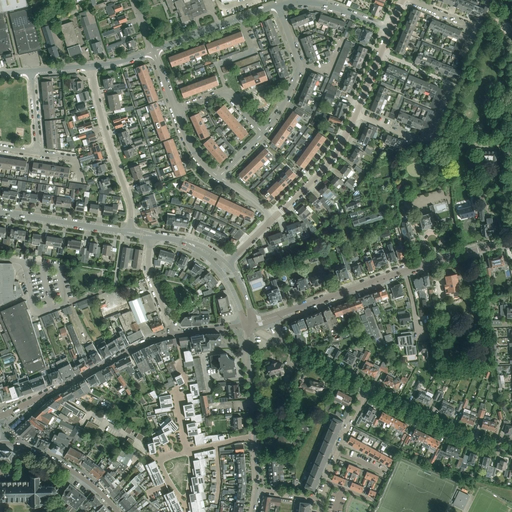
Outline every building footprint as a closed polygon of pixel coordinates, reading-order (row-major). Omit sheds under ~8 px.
[(0,0),(3,12),(28,7),(26,0),(0,0)] [(190,20),(194,19),(194,17),(208,12),(203,0),(166,0),(169,8),(174,6),(173,3),(175,2),(177,9),(179,9),(182,17),(180,17),(182,23),(190,20)] [(461,12),(465,0),(462,0),(463,0),(462,0),(460,0),(457,8),(460,9),(459,10),(460,11),(461,12)] [(471,1),(468,0),(465,0),(461,12),(462,12),(463,12),(463,10),(466,12),(471,1)] [(471,1),(466,12),(471,13),(476,2),(471,0),(471,1)] [(94,11),(106,7),(107,6),(105,2),(93,7),(94,11)] [(476,15),(479,7),(477,6),(478,3),(476,2),(471,13),(476,15)] [(115,13),(123,10),(121,4),(115,6),(114,4),(107,6),(106,7),(109,15),(115,13)] [(373,9),(371,13),(378,16),(380,12),(382,7),(375,4),(373,9)] [(47,15),(45,6),(33,9),(35,17),(47,15)] [(485,17),(488,7),(485,6),(484,9),(479,7),(476,15),(480,17),(481,18),(481,16),(485,17)] [(41,50),(35,26),(31,8),(10,14),(19,55),(41,50)] [(420,14),(421,12),(412,8),(412,9),(410,9),(410,10),(411,11),(411,12),(410,13),(419,17),(420,14)] [(94,38),(90,24),(86,11),(79,14),(87,40),(91,39),(92,44),(95,54),(102,51),(99,42),(95,43),(94,38)] [(313,21),(310,12),(307,13),(306,12),(305,11),(304,12),(308,22),(313,21)] [(0,55),(5,54),(7,61),(3,62),(4,63),(7,63),(7,62),(10,62),(13,62),(13,61),(17,60),(15,55),(13,55),(12,52),(9,40),(11,39),(10,34),(8,35),(7,31),(8,30),(7,24),(6,25),(4,19),(7,18),(7,17),(5,12),(0,13),(0,55)] [(308,22),(304,12),(303,12),(302,13),(303,15),(300,16),(303,24),(308,22)] [(323,25),(326,16),(323,15),(323,14),(316,12),(316,19),(319,20),(318,23),(323,25)] [(417,22),(419,17),(410,13),(408,18),(417,22)] [(122,26),(121,23),(127,21),(125,15),(118,18),(119,20),(114,22),(115,23),(110,24),(111,27),(113,26),(114,29),(120,27),(122,26)] [(299,26),(295,15),(293,16),(293,17),(293,18),(291,19),(290,19),(294,28),(299,26)] [(303,24),(300,16),(297,17),(297,15),(296,15),(295,15),(299,26),(303,24)] [(415,26),(417,22),(408,18),(406,23),(415,26)] [(434,29),(437,21),(432,19),(429,27),(434,29)] [(82,52),(72,21),(60,25),(70,56),(82,52)] [(438,31),(442,23),(437,21),(434,29),(433,32),(437,34),(438,31)] [(275,28),(273,23),(264,26),(266,31),(275,28)] [(443,33),(447,25),(442,23),(438,31),(443,33)] [(59,56),(49,26),(48,26),(47,24),(43,25),(44,27),(42,28),(49,48),(48,48),(50,54),(52,58),(59,56)] [(443,33),(442,36),(447,38),(448,35),(451,27),(447,25),(443,33)] [(131,33),(129,26),(121,29),(120,27),(114,29),(102,33),(104,38),(121,32),(123,36),(131,33)] [(411,36),(413,31),(404,27),(402,32),(411,36)] [(452,37),(456,29),(451,27),(448,35),(452,37)] [(370,37),(372,32),(364,29),(363,30),(357,28),(357,30),(356,29),(356,31),(367,35),(367,36),(370,37)] [(459,35),(460,32),(461,31),(456,29),(452,37),(457,39),(458,38),(459,35)] [(245,41),(241,31),(237,33),(237,31),(235,32),(239,43),(245,41)] [(356,32),(355,34),(358,35),(356,39),(368,43),(370,37),(367,36),(367,35),(356,31),(355,32),(356,32)] [(239,43),(235,32),(233,33),(233,34),(230,36),(233,45),(239,43)] [(409,40),(411,36),(402,32),(401,37),(409,40)] [(278,38),(276,33),(268,36),(270,41),(278,38)] [(233,45),(230,36),(226,37),(225,35),(223,36),(227,47),(233,45)] [(311,41),(314,40),(312,35),(300,39),(302,44),(311,41)] [(227,47),(223,36),(221,37),(222,39),(218,40),(221,50),(227,47)] [(407,45),(409,40),(401,37),(399,42),(407,45)] [(280,43),(278,38),(270,41),(272,46),(280,43)] [(114,43),(106,47),(107,50),(116,46),(123,44),(125,43),(124,40),(114,43)] [(125,43),(123,44),(124,46),(127,47),(128,50),(136,47),(134,40),(125,43)] [(221,50),(218,40),(214,42),(214,40),(211,41),(215,52),(221,50)] [(215,52),(211,41),(209,41),(210,43),(206,45),(210,54),(215,52)] [(409,46),(407,45),(399,42),(397,46),(405,50),(406,47),(408,48),(409,46)] [(208,54),(204,44),(200,46),(199,44),(198,45),(202,56),(208,54)] [(202,56),(198,45),(195,46),(196,47),(192,49),(196,58),(202,56)] [(280,51),(278,46),(270,49),(272,54),(280,51)] [(366,54),(368,49),(359,46),(357,51),(366,54)] [(403,55),(405,50),(397,46),(395,51),(403,55)] [(196,58),(192,49),(189,50),(188,48),(186,49),(190,60),(196,58)] [(190,60),(186,49),(184,50),(184,52),(181,53),(184,62),(190,60)] [(364,59),(366,54),(357,51),(354,49),(353,52),(356,53),(355,55),(364,59)] [(184,62),(181,53),(177,55),(176,53),(174,54),(178,65),(184,62)] [(420,64),(423,55),(418,53),(415,62),(420,64)] [(424,53),(423,55),(420,64),(424,66),(428,57),(429,55),(424,53)] [(178,65),(174,54),(172,54),(173,56),(169,58),(172,67),(178,65)] [(318,61),(316,55),(308,59),(310,64),(318,61)] [(364,59),(355,55),(353,55),(351,59),(353,60),(362,64),(364,59)] [(429,68),(433,59),(428,57),(424,66),(429,68)] [(353,60),(351,59),(350,59),(350,60),(350,61),(353,62),(351,65),(360,69),(362,64),(353,60)] [(434,70),(437,61),(433,59),(429,68),(434,70)] [(285,65),(283,60),(275,63),(277,68),(285,65)] [(439,71),(442,63),(437,61),(434,70),(439,71)] [(443,73),(447,65),(444,64),(445,62),(443,61),(442,63),(439,71),(443,73)] [(136,68),(134,69),(136,75),(139,74),(149,70),(149,68),(147,68),(146,64),(136,68)] [(390,75),(394,66),(389,64),(385,74),(387,77),(389,78),(390,75)] [(448,75),(452,67),(447,65),(443,73),(448,75)] [(390,75),(389,78),(393,80),(395,77),(398,68),(394,66),(390,75)] [(453,77),(456,69),(452,67),(448,75),(453,77)] [(400,79),(403,70),(398,68),(395,77),(400,79)] [(458,79),(461,71),(456,69),(453,77),(458,79)] [(150,76),(149,73),(150,72),(149,70),(139,74),(141,80),(150,76)] [(268,80),(264,70),(258,73),(262,82),(268,80)] [(289,75),(287,70),(279,73),(281,78),(278,79),(279,82),(286,79),(285,76),(289,75)] [(357,77),(358,74),(349,70),(347,75),(357,79),(358,77),(357,77)] [(405,81),(408,72),(403,70),(400,79),(399,82),(403,83),(405,80),(405,81)] [(319,81),(322,75),(317,73),(316,75),(311,72),(309,77),(317,81),(319,81)] [(262,82),(258,73),(252,75),(256,84),(262,82)] [(347,75),(345,74),(344,76),(346,77),(345,80),(354,83),(355,80),(356,81),(357,79),(347,75)] [(219,85),(216,75),(209,78),(213,87),(219,85)] [(256,84),(252,75),(247,77),(250,86),(256,84)] [(406,84),(405,85),(410,87),(410,85),(414,77),(409,75),(406,84)] [(43,82),(42,82),(42,87),(53,86),(52,83),(53,83),(53,81),(52,81),(52,78),(57,78),(57,76),(43,77),(43,82)] [(154,82),(153,79),(151,80),(150,76),(141,80),(143,86),(154,82)] [(250,86),(247,77),(241,79),(244,89),(250,86)] [(315,85),(317,81),(309,77),(307,82),(315,85)] [(415,87),(419,79),(414,77),(410,85),(415,87)] [(114,87),(112,78),(103,80),(105,89),(114,87)] [(213,87),(209,78),(204,80),(207,89),(213,87)] [(78,79),(70,79),(70,83),(73,82),(74,90),(78,90),(79,93),(82,92),(82,90),(83,90),(82,81),(78,82),(78,79)] [(419,91),(424,81),(419,79),(415,87),(415,90),(419,91)] [(207,89),(204,80),(198,82),(201,92),(207,89)] [(354,83),(345,80),(344,82),(343,81),(342,82),(341,84),(353,88),(354,86),(353,86),(354,83)] [(425,91),(428,82),(424,81),(419,91),(424,93),(425,91)] [(154,88),(153,84),(154,84),(154,82),(143,86),(145,92),(154,88)] [(201,92),(198,82),(192,84),(196,94),(201,92)] [(313,90),(315,85),(307,82),(305,86),(313,90)] [(331,84),(329,83),(328,82),(325,89),(327,90),(326,93),(335,96),(339,97),(341,91),(337,88),(331,84)] [(430,93),(433,84),(428,82),(425,91),(430,93)] [(196,94),(192,84),(186,86),(190,96),(196,94)] [(353,88),(341,84),(340,86),(343,86),(341,89),(350,93),(351,90),(352,90),(353,88)] [(436,90),(438,88),(438,86),(433,84),(430,93),(429,95),(434,97),(434,96),(435,93),(436,90)] [(190,96),(186,86),(180,89),(184,98),(190,96)] [(311,95),(313,90),(305,86),(303,91),(311,95)] [(387,94),(388,90),(380,86),(378,91),(387,94)] [(158,93),(157,91),(156,92),(154,88),(145,92),(147,97),(158,93)] [(120,101),(118,94),(122,93),(122,90),(119,90),(114,91),(115,95),(108,96),(109,103),(120,101)] [(79,94),(76,95),(78,102),(84,100),(84,101),(86,100),(90,99),(88,91),(79,94)] [(310,97),(311,95),(303,91),(301,96),(309,99),(313,100),(313,98),(310,97)] [(389,95),(387,94),(378,91),(376,95),(385,99),(387,100),(389,95)] [(159,100),(157,96),(159,95),(158,93),(147,97),(149,103),(159,100)] [(331,105),(335,96),(326,93),(323,102),(331,105)] [(383,104),(385,99),(376,95),(374,101),(383,104)] [(307,104),(309,99),(301,96),(299,100),(307,104)] [(305,109),(307,104),(299,100),(297,105),(305,109)] [(120,101),(109,103),(111,111),(118,109),(118,113),(126,111),(125,108),(121,108),(120,101)] [(161,108),(161,105),(159,106),(157,102),(148,106),(150,112),(161,108)] [(344,113),(347,105),(339,102),(336,110),(344,113)] [(85,104),(78,106),(75,107),(76,110),(71,112),(71,115),(87,109),(85,104)] [(221,117),(228,110),(224,105),(216,112),(221,117)] [(379,111),(381,108),(372,105),(370,110),(380,114),(381,112),(379,111)] [(162,114),(160,110),(162,110),(161,108),(150,112),(153,117),(162,114)] [(293,111),(289,116),(297,122),(301,117),(304,112),(297,108),(294,112),(293,111)] [(405,113),(406,111),(401,109),(400,111),(396,120),(401,122),(405,113)] [(225,121),(232,115),(228,110),(221,117),(225,121)] [(342,119),(344,113),(336,110),(334,116),(342,119)] [(88,111),(75,115),(77,121),(83,120),(82,118),(89,116),(89,115),(89,114),(89,113),(88,112),(88,111)] [(202,119),(200,113),(190,117),(193,123),(202,119)] [(340,125),(342,120),(337,118),(324,113),(323,117),(329,119),(328,121),(340,125)] [(406,124),(410,115),(405,113),(401,122),(406,124)] [(414,117),(415,114),(413,113),(412,116),(410,115),(406,124),(411,126),(414,117)] [(166,119),(165,117),(163,118),(162,114),(153,117),(155,123),(166,119)] [(114,124),(128,119),(126,115),(121,118),(120,116),(112,118),(113,119),(112,120),(113,121),(114,122),(114,124)] [(229,126),(236,119),(232,115),(225,121),(229,126)] [(297,122),(289,116),(286,121),(294,127),(297,122)] [(423,123),(424,120),(426,117),(423,116),(421,120),(419,119),(416,128),(421,130),(421,128),(422,126),(423,123)] [(416,128),(419,119),(414,117),(411,126),(416,128)] [(128,119),(114,124),(115,125),(114,126),(115,128),(116,128),(116,129),(123,127),(123,129),(129,127),(131,126),(131,118),(128,119)] [(166,126),(165,122),(166,121),(166,119),(155,123),(157,129),(166,126)] [(205,125),(202,119),(193,123),(196,129),(205,125)] [(233,131),(241,124),(236,119),(229,126),(233,131)] [(290,132),(294,127),(286,121),(282,126),(290,132)] [(93,128),(93,126),(93,124),(92,124),(91,122),(78,126),(80,133),(92,130),(91,128),(93,128)] [(237,135),(245,129),(241,124),(233,131),(237,135)] [(373,138),(377,127),(369,124),(367,128),(365,127),(362,134),(369,137),(370,137),(373,138)] [(208,130),(205,125),(196,129),(198,134),(208,130)] [(159,135),(170,131),(169,129),(168,129),(166,126),(157,129),(159,135)] [(286,137),(290,132),(282,126),(278,131),(286,137)] [(241,140),(249,133),(245,129),(237,135),(241,140)] [(210,136),(208,130),(198,134),(201,140),(210,136)] [(130,136),(128,132),(127,133),(127,131),(118,134),(120,140),(130,136)] [(171,138),(169,134),(171,133),(170,131),(159,135),(161,141),(171,138)] [(286,137),(278,131),(275,137),(283,143),(286,137)] [(326,138),(318,132),(314,138),(323,144),(326,138)] [(95,143),(94,140),(96,139),(95,133),(88,135),(89,138),(86,139),(88,145),(91,144),(95,143)] [(367,144),(369,137),(362,134),(360,141),(367,144)] [(389,145),(393,137),(388,135),(384,143),(389,145)] [(131,140),(130,136),(120,140),(122,145),(131,142),(130,140),(131,140)] [(275,137),(271,141),(279,147),(282,149),(285,144),(283,143),(275,137)] [(394,147),(397,139),(393,137),(389,145),(388,148),(393,149),(394,147)] [(208,149),(216,143),(211,138),(203,144),(208,149)] [(323,144),(314,138),(311,142),(319,148),(323,144)] [(177,144),(176,142),(174,143),(173,139),(164,142),(166,148),(177,144)] [(402,150),(405,144),(402,143),(402,141),(397,139),(394,147),(402,150)] [(319,148),(311,142),(307,148),(315,154),(319,148)] [(94,154),(100,152),(98,145),(96,146),(95,143),(91,144),(88,145),(85,146),(84,146),(85,149),(89,148),(90,152),(91,152),(91,154),(94,154)] [(212,154),(220,147),(216,143),(208,149),(212,154)] [(177,151),(176,147),(178,146),(177,144),(166,148),(168,154),(177,151)] [(216,159),(223,152),(220,147),(212,154),(216,159)] [(134,156),(133,152),(135,151),(133,148),(124,151),(127,158),(134,156)] [(272,155),(265,148),(261,152),(268,160),(272,155)] [(315,154),(307,148),(303,153),(312,159),(315,154)] [(363,152),(356,148),(353,154),(360,158),(363,152)] [(494,164),(495,163),(496,156),(499,157),(499,149),(495,149),(495,152),(481,152),(481,163),(482,164),(484,164),(485,163),(491,163),(492,164),(494,164)] [(181,156),(180,154),(179,154),(177,151),(168,154),(170,160),(181,156)] [(88,156),(79,158),(81,163),(83,162),(83,161),(92,158),(93,162),(97,161),(96,160),(102,158),(100,152),(94,154),(91,154),(88,156)] [(220,163),(228,157),(223,152),(216,159),(220,163)] [(268,160),(261,152),(256,157),(263,164),(268,160)] [(312,159),(303,153),(300,158),(308,164),(312,159)] [(360,158),(353,154),(349,159),(357,164),(360,158)] [(182,162),(180,158),(182,158),(181,156),(170,160),(172,166),(182,162)] [(259,168),(263,164),(256,157),(252,161),(259,168)] [(308,164),(300,158),(296,163),(304,169),(308,164)] [(449,168),(448,162),(446,162),(446,159),(438,160),(438,162),(437,162),(438,170),(449,168)] [(28,173),(29,164),(27,163),(27,161),(22,161),(21,171),(24,171),(24,173),(28,173)] [(259,168),(252,161),(247,166),(254,173),(259,168)] [(37,173),(38,163),(33,162),(33,164),(30,164),(29,173),(32,174),(32,176),(36,176),(37,173)] [(106,171),(104,164),(102,165),(101,162),(91,165),(92,168),(93,168),(94,171),(98,170),(99,173),(98,174),(98,176),(103,175),(104,173),(104,172),(106,171)] [(185,168),(185,165),(183,166),(182,162),(172,166),(175,172),(185,168)] [(132,174),(142,171),(140,167),(139,168),(138,165),(130,168),(132,174)] [(254,173),(247,166),(243,170),(250,177),(254,173)] [(348,179),(353,173),(346,166),(340,172),(348,179)] [(186,174),(185,170),(186,169),(185,168),(175,172),(177,177),(186,174)] [(297,176),(290,168),(285,173),(292,180),(297,176)] [(250,177),(243,170),(239,174),(239,175),(237,177),(245,185),(247,182),(246,181),(250,177)] [(143,177),(142,175),(143,174),(142,171),(132,174),(134,180),(143,177)] [(292,180),(285,173),(281,177),(288,184),(292,180)] [(150,193),(147,184),(148,183),(155,180),(157,185),(160,184),(157,176),(145,180),(146,183),(145,184),(137,187),(139,193),(142,192),(143,195),(150,193)] [(338,188),(343,183),(336,176),(331,182),(338,188)] [(288,184),(281,177),(276,182),(283,189),(288,184)] [(106,185),(110,184),(108,178),(102,180),(102,181),(99,182),(101,190),(99,191),(100,193),(105,194),(105,190),(105,189),(107,189),(106,185)] [(359,185),(350,178),(347,181),(356,189),(359,185)] [(186,192),(191,181),(189,180),(188,182),(184,180),(180,189),(186,192)] [(17,200),(18,193),(21,194),(22,188),(23,181),(19,181),(18,186),(12,185),(12,188),(11,188),(11,191),(10,199),(17,200)] [(192,194),(196,185),(192,184),(193,182),(191,181),(186,192),(192,194)] [(356,189),(347,181),(345,184),(354,192),(356,189)] [(283,189),(276,182),(272,186),(279,193),(283,189)] [(54,202),(54,198),(55,198),(55,196),(52,196),(52,195),(47,195),(49,185),(42,184),(41,192),(44,192),(44,195),(43,204),(50,205),(51,202),(54,202)] [(197,197),(202,186),(200,186),(199,187),(196,185),(192,194),(197,197)] [(328,199),(334,194),(329,189),(328,188),(325,185),(319,191),(327,200),(328,199)] [(203,200),(207,191),(204,189),(204,187),(202,186),(197,197),(203,200)] [(279,193),(272,186),(268,190),(275,198),(279,193)] [(29,202),(31,193),(27,193),(27,190),(25,190),(25,189),(22,188),(21,194),(24,194),(23,201),(29,202)] [(275,198),(268,190),(263,195),(270,202),(275,198)] [(356,201),(344,205),(346,210),(348,209),(348,210),(357,207),(357,205),(360,204),(359,199),(361,198),(359,190),(356,191),(353,195),(354,196),(353,196),(354,200),(356,200),(356,201)] [(208,202),(213,192),(211,191),(211,192),(207,191),(203,200),(208,202)] [(88,207),(89,197),(90,193),(85,192),(84,197),(86,197),(85,202),(78,201),(78,197),(75,196),(75,199),(74,202),(77,202),(76,210),(84,211),(85,206),(88,207)] [(214,205),(218,196),(215,194),(216,193),(213,192),(208,202),(214,205)] [(37,203),(38,195),(31,193),(29,202),(37,203)] [(157,206),(158,206),(153,194),(143,197),(144,200),(142,201),(144,208),(149,206),(150,209),(154,208),(157,206)] [(317,203),(320,201),(315,195),(309,200),(317,209),(320,206),(317,203)] [(63,207),(65,198),(58,197),(57,199),(56,206),(63,207)] [(222,208),(227,198),(225,197),(224,199),(220,197),(216,206),(222,208)] [(70,208),(72,199),(65,198),(63,207),(70,208)] [(228,211),(232,202),(228,200),(229,199),(227,198),(222,208),(228,211)] [(328,199),(327,200),(325,202),(332,209),(334,206),(328,199)] [(233,214),(238,203),(236,202),(235,204),(232,202),(228,211),(233,214)] [(332,209),(325,202),(323,204),(328,210),(329,212),(331,217),(333,216),(334,216),(332,210),(332,209)] [(434,206),(436,213),(451,209),(449,202),(434,206)] [(98,213),(99,205),(91,203),(90,212),(98,213)] [(239,216),(243,207),(240,206),(240,204),(238,203),(233,214),(239,216)] [(117,214),(118,205),(114,204),(113,207),(105,206),(104,214),(112,215),(113,213),(117,214)] [(311,213),(307,209),(307,208),(306,207),(306,208),(304,205),(298,211),(305,218),(311,213)] [(437,221),(435,212),(433,205),(429,206),(431,213),(419,217),(419,216),(415,218),(417,224),(420,223),(422,229),(435,226),(434,222),(437,221)] [(475,215),(473,206),(465,208),(464,207),(463,206),(461,206),(460,206),(458,206),(457,207),(457,209),(457,210),(458,214),(459,214),(461,218),(475,215)] [(494,232),(493,227),(492,218),(486,218),(487,224),(482,224),(482,221),(486,221),(484,207),(483,207),(483,206),(479,206),(482,236),(489,236),(489,235),(492,234),(491,232),(494,232)] [(245,219),(250,208),(247,207),(247,209),(243,207),(239,216),(245,219)] [(152,220),(151,216),(152,216),(151,212),(155,210),(154,208),(150,209),(141,212),(144,219),(145,218),(146,223),(150,221),(151,224),(157,222),(156,219),(152,220)] [(250,221),(254,213),(251,211),(251,209),(250,208),(245,219),(250,221)] [(362,210),(350,214),(351,217),(354,229),(355,229),(385,219),(383,211),(358,219),(356,216),(358,215),(358,214),(362,213),(362,210)] [(180,225),(180,227),(181,227),(185,227),(185,226),(188,227),(189,217),(190,214),(187,214),(186,217),(183,216),(182,218),(181,226),(180,225)] [(175,217),(176,215),(172,215),(172,217),(167,216),(167,220),(166,224),(170,225),(171,224),(173,224),(174,225),(175,217)] [(182,218),(183,216),(179,216),(179,218),(175,217),(174,225),(173,224),(173,225),(178,226),(178,225),(180,225),(181,226),(182,218)] [(313,225),(307,219),(304,222),(310,228),(313,225)] [(202,232),(205,225),(207,223),(201,220),(200,223),(200,222),(196,231),(199,232),(199,231),(202,232)] [(303,231),(300,224),(299,221),(293,224),(296,233),(300,232),(301,235),(302,235),(303,238),(309,236),(307,229),(303,231)] [(414,238),(410,226),(409,221),(402,223),(403,228),(401,228),(404,239),(406,239),(407,240),(414,238)] [(296,233),(293,224),(287,226),(290,235),(287,236),(288,239),(289,244),(296,242),(293,234),(296,233)] [(207,235),(211,228),(205,225),(202,232),(201,233),(205,235),(205,234),(207,235)] [(213,238),(217,231),(211,228),(207,235),(207,236),(210,238),(211,237),(213,238)] [(17,239),(19,230),(18,230),(19,229),(15,229),(15,230),(12,229),(10,238),(17,239)] [(25,240),(26,232),(22,231),(23,230),(19,229),(19,230),(17,239),(25,240)] [(390,235),(389,230),(380,233),(382,238),(390,235)] [(219,241),(222,233),(217,231),(213,238),(213,239),(216,240),(216,239),(219,241)] [(284,241),(282,234),(281,232),(275,234),(278,243),(282,242),(283,246),(286,245),(287,250),(290,249),(288,244),(289,244),(288,239),(284,241)] [(226,241),(228,236),(222,233),(219,241),(218,241),(222,243),(222,242),(225,243),(226,240),(226,241)] [(40,244),(41,235),(33,234),(32,242),(32,244),(38,245),(37,255),(41,256),(41,254),(42,251),(43,244),(40,244)] [(278,243),(275,234),(269,237),(272,245),(269,246),(272,254),(274,254),(274,252),(273,250),(276,249),(275,245),(278,243)] [(53,246),(55,237),(55,236),(51,236),(51,237),(47,236),(46,245),(43,244),(42,251),(45,252),(47,252),(48,245),(53,246)] [(55,237),(53,246),(59,247),(58,254),(60,254),(63,254),(64,247),(61,247),(62,239),(55,237)] [(68,241),(67,247),(79,249),(80,249),(80,254),(82,254),(81,262),(84,262),(85,255),(86,248),(81,247),(82,241),(72,240),(71,241),(68,241)] [(99,258),(101,247),(97,247),(98,244),(91,243),(90,249),(86,248),(85,255),(84,262),(88,263),(90,252),(96,253),(95,257),(99,258)] [(342,243),(335,246),(337,253),(341,252),(346,264),(341,266),(341,267),(339,268),(336,269),(336,270),(339,281),(343,279),(343,280),(346,279),(347,280),(348,279),(349,278),(347,270),(351,269),(342,243)] [(396,260),(391,243),(387,245),(389,249),(386,250),(390,262),(391,263),(392,262),(393,261),(396,260)] [(115,261),(116,252),(112,251),(113,246),(104,245),(103,254),(111,255),(111,260),(115,261)] [(254,257),(248,260),(249,262),(250,263),(250,264),(251,265),(252,266),(254,266),(255,266),(256,266),(257,266),(255,263),(264,260),(263,257),(266,256),(265,254),(271,252),(269,246),(263,248),(258,249),(259,252),(260,253),(257,253),(257,252),(253,254),(254,257)] [(130,253),(130,248),(123,247),(120,267),(127,268),(130,253)] [(405,256),(402,247),(399,248),(400,249),(396,250),(399,259),(401,260),(402,259),(402,258),(403,258),(403,257),(405,256)] [(130,253),(129,259),(134,260),(133,268),(140,269),(142,262),(143,250),(130,248),(130,253)] [(388,263),(383,249),(382,248),(380,249),(380,250),(381,253),(378,254),(381,265),(382,265),(383,265),(384,265),(385,264),(388,263)] [(165,261),(168,252),(161,250),(158,260),(155,260),(155,266),(160,266),(161,260),(165,261)] [(381,265),(378,254),(376,250),(374,251),(376,255),(372,256),(376,267),(378,267),(379,267),(379,266),(381,265)] [(168,252),(165,261),(172,263),(175,254),(172,253),(172,252),(168,251),(168,252)] [(375,269),(369,251),(366,252),(368,258),(365,259),(369,271),(370,271),(371,272),(372,271),(373,270),(375,269)] [(179,264),(178,266),(184,269),(186,266),(189,258),(182,255),(179,264)] [(504,265),(502,256),(489,259),(491,267),(485,268),(487,279),(492,278),(491,271),(494,270),(493,268),(504,265)] [(364,269),(362,264),(361,262),(352,265),(353,267),(352,267),(356,276),(360,274),(362,273),(361,270),(364,269)] [(15,281),(15,271),(12,263),(0,263),(0,303),(4,304),(24,295),(19,281),(15,281)] [(197,274),(201,267),(195,263),(191,270),(197,274)] [(263,277),(260,270),(247,275),(249,282),(263,277)] [(206,283),(213,277),(209,272),(206,275),(204,272),(194,281),(196,283),(201,279),(205,284),(206,283)] [(321,284),(320,281),(323,280),(323,281),(327,279),(324,273),(311,277),(314,285),(315,285),(315,286),(321,284)] [(446,284),(444,284),(445,289),(446,294),(450,293),(450,292),(454,291),(455,296),(462,295),(462,291),(460,292),(460,290),(458,281),(460,280),(461,279),(460,277),(459,276),(457,276),(457,274),(445,277),(446,284)] [(301,293),(300,290),(305,288),(305,289),(309,288),(304,276),(295,279),(298,287),(293,288),(292,286),(287,289),(290,298),(300,294),(301,293)] [(424,277),(419,278),(423,295),(422,295),(422,300),(423,307),(427,306),(426,299),(426,295),(424,288),(426,288),(424,276),(424,277)] [(211,288),(218,282),(213,277),(206,283),(209,287),(208,288),(209,289),(208,290),(203,292),(204,296),(214,293),(214,292),(211,288)] [(282,297),(280,293),(278,288),(283,286),(280,278),(271,281),(274,290),(267,292),(268,294),(270,299),(266,300),(268,304),(271,303),(272,304),(274,305),(275,304),(276,303),(282,300),(281,297),(282,297)] [(423,295),(419,278),(413,280),(416,290),(419,290),(419,291),(420,294),(419,294),(420,297),(421,300),(422,300),(422,295),(423,295)] [(264,287),(262,282),(252,285),(254,290),(264,287)] [(402,290),(402,288),(402,286),(401,284),(400,285),(400,284),(394,286),(395,287),(392,288),(392,289),(393,293),(391,294),(390,294),(392,300),(395,299),(395,298),(404,295),(402,290)] [(388,298),(385,289),(384,290),(384,289),(382,290),(379,291),(383,303),(388,302),(387,298),(388,298)] [(383,303),(379,291),(376,292),(374,292),(374,293),(373,293),(376,302),(378,301),(381,307),(383,307),(382,304),(383,303)] [(368,297),(367,297),(370,304),(372,303),(374,307),(372,307),(375,314),(380,313),(376,302),(373,293),(369,295),(368,295),(368,296),(368,297)] [(163,327),(162,324),(160,317),(159,317),(150,294),(141,297),(150,320),(153,329),(154,332),(160,330),(164,328),(163,327)] [(221,298),(217,299),(217,301),(220,310),(219,310),(221,317),(233,314),(231,307),(230,308),(230,307),(229,307),(227,296),(221,298)] [(370,304),(367,297),(366,298),(365,296),(365,297),(360,298),(367,317),(373,335),(375,339),(378,337),(380,336),(370,308),(369,308),(368,304),(370,304)] [(153,329),(150,320),(141,297),(129,301),(132,311),(133,311),(137,321),(140,329),(140,331),(141,331),(144,337),(152,333),(154,332),(153,329)] [(367,317),(360,298),(354,300),(358,313),(361,320),(367,337),(373,335),(367,317)] [(206,303),(202,299),(196,305),(198,307),(202,303),(204,305),(206,303)] [(37,338),(34,329),(33,324),(30,316),(27,309),(28,308),(25,300),(1,311),(1,312),(0,312),(0,320),(3,328),(5,333),(9,342),(13,340),(16,347),(16,348),(20,356),(20,357),(24,366),(28,375),(46,367),(45,364),(43,358),(43,357),(40,348),(40,347),(37,338)] [(358,313),(354,300),(350,302),(350,301),(349,301),(347,302),(348,303),(347,303),(350,312),(351,314),(354,314),(355,317),(356,317),(358,321),(361,320),(358,313)] [(350,312),(347,303),(346,302),(345,302),(344,304),(341,305),(345,317),(349,315),(348,313),(350,312)] [(144,337),(141,331),(140,331),(140,329),(137,321),(133,311),(132,311),(132,310),(129,310),(127,303),(119,306),(115,308),(102,313),(105,319),(118,314),(125,332),(126,332),(131,343),(144,337)] [(511,317),(511,306),(507,307),(507,305),(507,304),(505,304),(504,304),(504,305),(500,305),(501,316),(507,315),(507,318),(511,317)] [(345,317),(341,305),(340,305),(338,305),(337,306),(333,308),(337,317),(339,316),(339,317),(340,316),(341,318),(345,317)] [(201,315),(200,311),(199,310),(198,310),(195,307),(191,311),(193,312),(191,314),(192,326),(201,325),(201,323),(201,315)] [(324,311),(323,311),(327,321),(327,322),(329,326),(329,328),(330,329),(339,325),(338,323),(337,321),(336,316),(335,316),(334,313),(332,314),(330,309),(329,309),(326,310),(326,309),(324,310),(324,311)] [(192,326),(191,314),(193,312),(191,311),(185,317),(181,322),(181,324),(183,326),(192,326)] [(209,311),(200,311),(201,315),(201,323),(209,323),(209,315),(209,311)] [(405,311),(398,312),(398,316),(399,315),(400,322),(401,322),(401,325),(405,324),(405,321),(410,320),(409,317),(410,317),(410,314),(409,314),(409,313),(405,314),(405,311)] [(324,322),(320,312),(317,313),(316,313),(314,313),(314,315),(318,326),(322,325),(324,330),(329,328),(329,326),(327,322),(327,321),(324,322)] [(54,322),(51,313),(42,317),(45,326),(54,322)] [(318,326),(314,315),(305,318),(311,332),(313,331),(312,326),(315,325),(316,330),(319,329),(318,326)] [(308,330),(303,318),(301,319),(301,320),(300,320),(299,319),(298,319),(298,320),(297,321),(301,332),(302,332),(308,330)] [(301,332),(297,321),(291,323),(295,335),(296,334),(297,342),(303,345),(302,337),(302,332),(301,332)] [(41,336),(37,323),(33,324),(34,329),(37,338),(41,336)] [(72,323),(67,325),(70,331),(75,345),(77,349),(81,359),(79,360),(81,363),(80,364),(77,366),(81,372),(88,368),(84,359),(86,358),(84,354),(80,344),(75,329),(72,323)] [(128,342),(127,340),(124,334),(123,331),(119,333),(121,336),(121,337),(126,346),(129,344),(128,342)] [(358,332),(354,333),(357,343),(362,341),(358,332)] [(393,340),(391,333),(393,333),(392,332),(387,333),(387,335),(384,335),(386,342),(389,341),(391,349),(397,347),(394,340),(393,340)] [(9,342),(5,333),(2,334),(9,349),(7,350),(6,349),(0,352),(2,355),(12,350),(8,342),(9,342)] [(122,348),(119,342),(118,338),(116,334),(112,336),(114,341),(119,350),(122,348)] [(221,344),(220,334),(206,334),(206,335),(204,335),(204,344),(201,344),(202,352),(207,351),(213,350),(215,350),(215,346),(220,346),(220,344),(221,344)] [(204,344),(204,335),(191,336),(191,337),(189,337),(192,355),(202,353),(202,352),(201,344),(204,344)] [(413,344),(412,335),(401,336),(397,336),(398,340),(399,346),(405,345),(407,345),(408,355),(417,354),(416,346),(415,346),(413,346),(413,344)] [(121,337),(118,338),(119,342),(122,348),(126,346),(121,337)] [(192,355),(189,337),(181,338),(179,338),(180,344),(180,347),(187,347),(187,351),(184,351),(186,362),(184,362),(185,368),(191,367),(191,366),(192,366),(192,365),(192,364),(192,363),(192,362),(193,362),(193,360),(193,359),(192,355)] [(177,346),(176,343),(175,338),(166,340),(168,348),(175,347),(176,350),(178,350),(177,346)] [(112,354),(107,345),(105,341),(97,345),(99,348),(104,358),(112,354)] [(119,350),(114,341),(107,345),(112,354),(119,350)] [(164,348),(164,346),(163,341),(156,343),(163,357),(167,356),(166,353),(164,348)] [(162,360),(155,343),(150,346),(155,357),(158,362),(161,361),(161,360),(162,360)] [(431,351),(430,343),(424,343),(424,345),(420,346),(421,353),(425,352),(426,357),(431,357),(431,359),(435,358),(434,350),(431,351)] [(93,345),(86,349),(89,354),(91,357),(95,364),(97,363),(100,361),(102,360),(98,352),(93,345)] [(155,357),(150,346),(145,348),(149,355),(151,359),(155,357)] [(333,347),(328,354),(332,356),(337,359),(341,351),(333,347)] [(145,348),(141,350),(151,369),(152,372),(156,370),(150,359),(150,360),(148,356),(149,355),(145,348)] [(81,372),(77,366),(80,364),(78,360),(77,357),(73,349),(69,350),(73,359),(74,362),(76,366),(73,367),(77,375),(81,372)] [(144,373),(151,369),(141,350),(132,354),(134,359),(136,363),(139,362),(142,367),(144,373)] [(365,350),(363,354),(360,359),(363,361),(361,366),(363,368),(361,370),(368,373),(371,366),(371,367),(373,364),(367,361),(369,357),(367,356),(369,352),(365,350)] [(348,351),(343,360),(351,365),(358,353),(354,351),(353,354),(348,351)] [(11,353),(1,357),(4,367),(11,365),(12,370),(16,368),(14,364),(15,363),(14,362),(15,360),(16,358),(15,356),(14,355),(12,355),(11,353)] [(215,355),(210,356),(211,367),(212,369),(218,368),(222,373),(223,378),(235,377),(235,376),(236,376),(236,374),(237,374),(235,359),(234,359),(233,359),(232,359),(231,359),(231,358),(230,358),(230,357),(229,357),(229,356),(228,356),(228,355),(227,355),(227,354),(227,353),(215,355)] [(76,375),(65,354),(62,355),(63,358),(62,359),(70,377),(76,375)] [(129,356),(124,358),(131,372),(129,373),(131,376),(135,374),(138,379),(143,376),(142,374),(139,368),(139,369),(139,368),(138,368),(134,370),(132,366),(134,365),(129,356)] [(95,364),(91,357),(88,359),(86,357),(86,358),(84,359),(88,368),(95,364)] [(131,372),(124,358),(115,363),(120,372),(127,369),(129,372),(129,373),(131,372)] [(206,390),(200,358),(193,359),(194,366),(198,383),(199,391),(206,390)] [(70,377),(62,359),(56,362),(64,380),(70,377)] [(119,371),(114,363),(109,366),(122,385),(124,387),(127,385),(121,375),(119,376),(116,372),(119,371)] [(271,365),(267,366),(269,374),(278,372),(278,376),(280,375),(280,377),(284,376),(283,374),(284,374),(281,363),(277,364),(277,363),(271,364),(271,365)] [(374,377),(379,369),(383,371),(386,367),(381,364),(380,367),(374,363),(373,364),(371,367),(371,366),(368,373),(374,377)] [(57,383),(53,372),(51,373),(48,365),(47,366),(46,364),(45,364),(46,367),(48,374),(52,385),(57,383)] [(62,381),(59,373),(55,364),(52,365),(53,368),(54,367),(56,371),(53,372),(57,383),(62,381)] [(113,375),(108,367),(102,370),(106,381),(108,383),(109,382),(107,379),(113,375)] [(389,372),(390,369),(386,367),(383,371),(388,374),(387,374),(383,382),(390,385),(394,378),(395,376),(391,374),(392,373),(389,372)] [(106,381),(102,370),(95,374),(100,383),(102,382),(104,386),(105,387),(107,388),(112,386),(110,382),(109,382),(108,383),(106,381)] [(34,391),(27,376),(26,375),(23,376),(23,377),(20,379),(19,377),(20,377),(18,373),(16,374),(18,379),(19,382),(24,395),(34,391)] [(92,376),(87,378),(91,386),(93,386),(96,385),(100,384),(101,386),(102,387),(104,386),(102,382),(100,383),(95,374),(95,373),(91,376),(92,376)] [(24,395),(19,382),(18,379),(16,374),(14,375),(11,376),(15,386),(18,397),(24,395)] [(181,374),(175,377),(179,385),(184,382),(181,375),(182,374),(181,374)] [(11,376),(11,375),(6,377),(9,382),(9,383),(9,385),(13,398),(18,397),(15,386),(11,376)] [(47,386),(43,375),(30,380),(35,391),(47,386)] [(294,389),(293,380),(290,380),(289,375),(286,375),(286,376),(284,377),(285,390),(287,389),(287,392),(293,391),(293,389),(294,389)] [(13,398),(9,385),(9,383),(5,384),(5,383),(6,383),(3,376),(0,377),(1,379),(2,383),(4,389),(5,394),(4,395),(5,401),(13,398)] [(397,389),(401,381),(405,383),(408,378),(404,376),(401,380),(399,379),(400,378),(399,378),(399,377),(398,377),(397,377),(396,379),(395,378),(395,379),(394,378),(390,385),(397,389)] [(89,386),(85,379),(79,383),(85,394),(86,393),(87,393),(91,390),(89,386)] [(426,394),(427,392),(419,387),(421,383),(421,382),(422,380),(419,379),(418,381),(414,389),(419,391),(415,399),(421,402),(425,394),(426,394)] [(323,387),(324,383),(320,382),(319,383),(310,381),(309,384),(303,383),(303,382),(300,381),(298,387),(305,389),(304,390),(314,392),(314,389),(325,391),(326,388),(323,387)] [(99,399),(87,393),(86,393),(85,394),(79,383),(74,386),(76,389),(81,396),(80,398),(82,399),(95,406),(99,399)] [(191,393),(186,394),(188,401),(193,400),(193,396),(200,395),(197,383),(190,385),(191,393)] [(81,396),(76,389),(74,386),(70,388),(75,396),(79,398),(80,398),(81,396)] [(61,394),(65,400),(66,401),(69,399),(69,400),(79,406),(82,399),(80,398),(79,398),(75,396),(70,388),(61,394)] [(154,390),(148,393),(150,396),(152,395),(154,398),(159,398),(160,403),(172,401),(171,394),(168,395),(167,390),(163,392),(157,396),(154,390)] [(342,400),(345,394),(338,390),(335,397),(334,398),(331,396),(328,402),(331,403),(333,400),(341,403),(342,401),(342,400)] [(427,391),(427,392),(426,394),(425,394),(421,402),(428,405),(432,397),(433,394),(427,391)] [(52,398),(52,399),(65,406),(66,407),(72,411),(72,412),(76,415),(81,418),(83,419),(86,413),(67,402),(66,401),(65,400),(61,394),(61,393),(52,398)] [(348,406),(352,398),(345,394),(342,400),(342,401),(341,403),(348,406)] [(214,402),(213,395),(200,396),(204,415),(211,414),(208,403),(214,402)] [(52,399),(46,404),(56,409),(59,411),(61,412),(65,406),(52,399)] [(188,404),(183,405),(184,411),(194,410),(193,404),(199,403),(198,399),(193,400),(188,401),(188,404)] [(444,413),(449,403),(447,402),(447,401),(443,399),(438,410),(444,413)] [(161,408),(155,409),(155,413),(170,411),(170,407),(173,407),(172,401),(160,403),(161,408)] [(456,406),(449,403),(444,413),(451,416),(456,406)] [(46,404),(41,408),(47,412),(49,410),(54,413),(57,414),(59,411),(56,409),(46,404)] [(65,406),(61,412),(70,418),(73,420),(74,419),(76,415),(72,412),(72,411),(66,407),(65,406)] [(376,415),(373,414),(375,410),(370,407),(364,418),(360,416),(354,426),(358,428),(361,421),(365,422),(366,419),(373,422),(376,415)] [(58,418),(53,415),(47,412),(41,408),(33,415),(35,417),(51,426),(52,425),(62,431),(70,435),(73,429),(65,425),(57,420),(58,418)] [(464,409),(460,420),(466,423),(471,412),(464,409)] [(194,410),(184,411),(185,417),(191,417),(191,420),(202,418),(201,414),(195,415),(194,410)] [(70,418),(61,412),(59,416),(68,421),(70,418)] [(385,422),(389,415),(382,412),(378,420),(375,418),(372,424),(376,425),(378,422),(384,425),(384,424),(385,422)] [(473,425),(476,417),(477,414),(471,412),(466,423),(473,425)] [(391,425),(395,419),(389,415),(385,422),(391,425)] [(35,417),(32,416),(28,420),(35,427),(36,426),(39,429),(42,431),(44,432),(45,433),(46,433),(47,434),(51,435),(51,436),(53,437),(55,434),(57,428),(52,425),(51,426),(35,417)] [(483,419),(481,427),(488,429),(490,421),(491,417),(484,416),(483,419)] [(341,427),(343,421),(333,417),(331,422),(341,427)] [(192,423),(187,424),(188,430),(198,428),(197,423),(203,422),(202,418),(191,420),(192,423)] [(167,423),(166,423),(173,431),(174,432),(176,430),(175,430),(178,427),(171,419),(167,423)] [(396,431),(401,422),(395,419),(391,425),(390,428),(396,431)] [(494,431),(497,420),(494,419),(494,422),(490,421),(488,429),(494,431)] [(34,428),(35,427),(28,420),(16,431),(26,442),(33,445),(38,433),(37,433),(39,430),(34,428)] [(160,424),(160,425),(164,432),(166,436),(173,431),(166,423),(167,423),(165,420),(160,424)] [(511,431),(511,426),(511,425),(509,425),(509,421),(503,420),(504,423),(501,429),(505,430),(504,433),(510,435),(511,431)] [(339,429),(340,430),(341,427),(340,427),(341,427),(331,422),(327,431),(337,436),(339,429)] [(403,433),(407,425),(401,422),(396,431),(402,434),(400,438),(402,439),(401,440),(403,441),(406,434),(403,433)] [(310,431),(309,425),(310,425),(310,423),(307,423),(307,425),(299,425),(300,432),(310,431)] [(68,446),(70,440),(71,441),(72,438),(75,439),(72,444),(75,445),(77,440),(83,429),(77,425),(76,425),(73,429),(70,435),(62,431),(61,432),(60,432),(58,435),(55,434),(53,437),(52,440),(51,443),(53,444),(51,449),(62,454),(64,448),(66,449),(67,446),(68,446)] [(416,442),(421,432),(415,429),(411,437),(408,435),(404,442),(408,444),(410,439),(416,442)] [(152,434),(153,441),(154,441),(155,447),(163,443),(159,435),(157,431),(152,434)] [(336,439),(337,437),(337,436),(327,431),(323,443),(332,447),(336,439)] [(159,435),(163,443),(164,444),(166,443),(165,443),(169,441),(166,436),(164,432),(159,435)] [(424,442),(427,435),(421,432),(416,442),(417,442),(423,445),(424,442)] [(37,447),(41,438),(42,436),(41,435),(40,435),(38,433),(33,445),(37,447)] [(42,448),(46,441),(44,440),(45,437),(47,434),(46,433),(45,433),(43,436),(42,436),(41,438),(37,447),(42,448)] [(199,434),(194,435),(196,446),(204,444),(203,440),(212,438),(212,442),(225,439),(223,434),(211,435),(205,436),(205,433),(199,434)] [(293,449),(300,438),(300,437),(294,434),(291,439),(282,433),(280,436),(276,434),(271,443),(275,446),(274,447),(278,450),(280,446),(287,451),(289,447),(293,449)] [(430,445),(433,438),(427,435),(424,442),(430,445)] [(353,446),(356,439),(351,436),(347,443),(353,446)] [(47,450),(51,443),(52,440),(49,439),(47,438),(46,441),(42,448),(47,451),(47,450)] [(440,449),(437,448),(440,441),(433,438),(430,445),(429,448),(435,451),(433,454),(437,456),(440,449)] [(358,449),(361,442),(356,439),(353,446),(358,449)] [(153,441),(148,442),(150,454),(153,453),(152,453),(156,452),(155,447),(154,441),(153,441)] [(363,452),(367,445),(361,442),(358,449),(363,452)] [(331,450),(332,447),(323,443),(318,454),(328,458),(330,453),(331,453),(332,451),(331,450)] [(368,455),(372,448),(367,445),(363,452),(368,455)] [(451,455),(454,447),(448,445),(445,452),(444,455),(450,458),(451,455)] [(77,463),(83,454),(71,447),(64,456),(64,457),(77,463)] [(455,458),(458,459),(461,450),(454,447),(451,455),(455,456),(455,458)] [(12,462),(12,456),(13,451),(11,451),(12,450),(1,448),(1,450),(0,449),(0,461),(0,460),(12,462)] [(373,458),(377,451),(372,448),(368,455),(373,458)] [(379,460),(382,454),(384,451),(379,448),(377,451),(373,458),(379,460)] [(215,449),(194,454),(195,460),(203,459),(202,456),(208,455),(208,458),(216,457),(215,449)] [(464,455),(463,458),(460,467),(466,469),(467,464),(474,465),(477,455),(470,453),(469,457),(468,457),(468,456),(464,455)] [(81,465),(86,457),(87,456),(83,454),(77,463),(81,465)] [(326,462),(327,462),(328,460),(327,459),(328,458),(318,454),(313,466),(323,470),(326,462)] [(384,463),(387,457),(382,454),(379,460),(384,463)] [(95,464),(86,457),(81,465),(90,471),(95,464)] [(393,460),(387,457),(384,463),(389,466),(393,460)] [(489,465),(490,458),(484,457),(482,464),(481,469),(487,470),(486,476),(491,477),(491,476),(491,475),(493,466),(489,465)] [(195,460),(193,460),(195,468),(195,469),(204,467),(207,467),(205,458),(203,459),(195,460)] [(104,472),(98,479),(106,489),(110,486),(109,485),(117,478),(119,475),(122,472),(128,466),(121,462),(114,459),(112,463),(116,467),(110,473),(107,470),(105,471),(104,472)] [(155,460),(145,465),(148,470),(158,466),(157,464),(156,464),(155,460)] [(505,470),(507,462),(500,460),(499,463),(497,463),(496,468),(497,468),(496,468),(505,470)] [(104,470),(106,466),(102,463),(103,463),(100,462),(98,466),(95,464),(90,471),(89,472),(98,479),(104,472),(105,471),(104,470)] [(158,466),(148,470),(150,475),(160,471),(159,469),(157,466),(158,466)] [(321,473),(323,470),(313,466),(308,478),(318,482),(320,476),(321,476),(322,474),(321,473)] [(195,468),(192,469),(194,477),(203,475),(203,476),(206,475),(204,467),(195,469),(195,468)] [(361,476),(363,470),(354,467),(352,472),(351,475),(354,476),(353,477),(354,478),(353,480),(355,481),(358,475),(361,476)] [(160,471),(150,475),(153,481),(162,476),(162,474),(161,474),(160,471)] [(138,474),(130,481),(136,487),(138,486),(137,485),(143,480),(138,474)] [(56,495),(56,494),(57,492),(58,493),(58,492),(57,492),(57,489),(58,489),(58,488),(57,489),(56,487),(56,486),(56,485),(55,487),(53,486),(53,484),(52,485),(52,486),(50,486),(49,484),(49,485),(49,486),(45,486),(45,485),(44,485),(44,486),(42,486),(42,485),(41,484),(40,484),(40,482),(41,482),(41,481),(40,481),(40,477),(41,476),(40,475),(39,476),(32,476),(30,475),(30,476),(31,477),(31,481),(26,481),(26,480),(26,481),(21,481),(16,482),(16,481),(16,482),(11,482),(11,481),(11,482),(6,482),(6,481),(5,481),(5,482),(0,482),(0,481),(0,495),(0,496),(0,501),(0,500),(0,501),(0,502),(1,501),(5,501),(5,502),(6,502),(6,501),(10,501),(11,502),(11,501),(16,501),(16,502),(16,501),(21,501),(21,502),(22,502),(22,501),(26,501),(26,502),(27,502),(27,505),(28,506),(30,506),(31,507),(32,506),(39,506),(41,507),(46,507),(46,506),(46,505),(47,504),(48,505),(48,504),(47,504),(47,502),(48,501),(47,501),(45,500),(45,497),(45,496),(49,496),(49,497),(50,497),(50,496),(52,496),(52,497),(53,497),(53,495),(55,495),(56,496),(56,495)] [(194,477),(191,477),(193,485),(202,484),(205,483),(203,476),(203,475),(194,477)] [(162,476),(153,481),(155,486),(165,481),(164,479),(162,476),(163,476),(162,476)] [(110,493),(120,482),(117,478),(109,485),(110,486),(106,489),(110,493)] [(318,482),(308,478),(304,487),(314,491),(317,485),(318,483),(318,482)] [(113,498),(120,491),(123,487),(122,486),(125,482),(122,480),(120,482),(110,493),(113,498)] [(84,501),(87,498),(80,493),(81,492),(77,488),(76,489),(70,484),(65,490),(62,497),(62,498),(66,501),(65,502),(69,505),(64,511),(65,511),(74,511),(81,504),(84,501)] [(193,485),(190,486),(192,494),(201,492),(204,492),(202,484),(193,485)] [(136,487),(135,485),(127,493),(124,489),(119,493),(120,494),(115,499),(118,503),(126,497),(126,496),(136,487)] [(361,493),(364,487),(358,485),(355,490),(361,493)] [(376,492),(370,489),(368,495),(374,498),(376,492)] [(174,490),(164,495),(166,500),(176,495),(174,492),(175,492),(174,490)] [(453,504),(463,509),(469,496),(459,491),(453,504)] [(192,494),(189,494),(191,502),(200,501),(201,501),(203,500),(201,492),(192,494)] [(102,504),(95,495),(89,500),(87,498),(84,501),(81,504),(83,505),(80,507),(83,511),(91,505),(91,506),(92,506),(93,507),(93,506),(96,509),(96,508),(101,504),(102,504)] [(125,511),(137,501),(131,495),(128,498),(126,497),(118,503),(125,511)] [(176,495),(166,500),(169,505),(179,501),(179,500),(178,501),(177,498),(177,497),(176,495)] [(263,496),(262,503),(270,505),(271,504),(277,505),(275,511),(279,511),(281,499),(263,496)] [(132,511),(138,508),(141,506),(141,505),(144,503),(147,501),(145,499),(137,506),(136,504),(126,511),(132,511)] [(179,501),(169,505),(171,510),(170,511),(181,506),(179,503),(180,502),(179,501)] [(202,508),(201,501),(200,501),(191,502),(188,502),(190,510),(202,508)] [(310,510),(311,503),(300,502),(299,511),(306,511),(309,511),(310,510)] [(262,503),(261,510),(270,511),(270,505),(262,503)]
